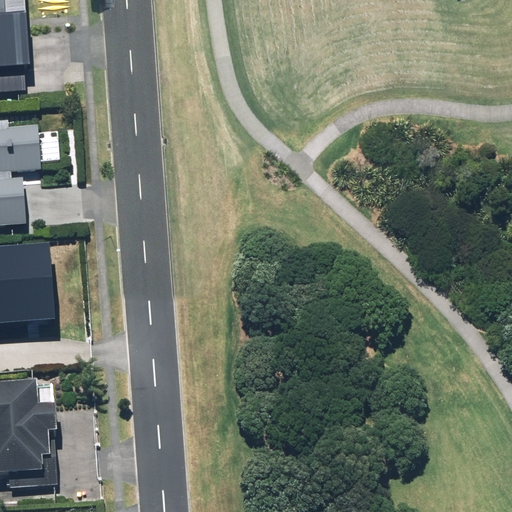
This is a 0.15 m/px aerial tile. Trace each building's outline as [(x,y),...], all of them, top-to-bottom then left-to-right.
[(36,26),(7,28),(4,0),(0,0),(0,91),(41,89),(36,26)] [(85,113),(59,112),(58,152),(84,153),(85,113)] [(0,236),(27,236),(26,185),(15,186),(15,178),(42,178),(41,137),(12,137),(12,129),(0,128),(0,236)] [(93,245),(71,244),(70,282),(92,283),(93,245)] [(0,340),(58,339),(56,260),(0,261),(0,340)] [(39,386),(0,388),(0,485),(47,482),(46,468),(54,468),(52,444),(62,443),(60,416),(43,417),(41,393),(40,393),(39,386)]
